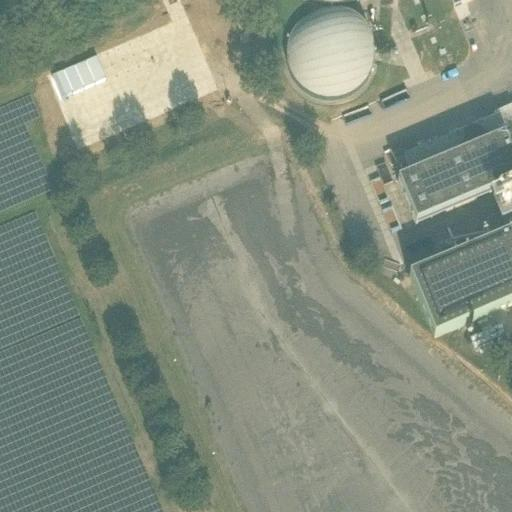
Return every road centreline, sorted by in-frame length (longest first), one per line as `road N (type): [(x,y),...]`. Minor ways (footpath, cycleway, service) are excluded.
road 1 (track): [(0,103),(116,61),(196,63),(240,91),(272,135),(288,235)]
road 2 (track): [(240,91),(78,173),(48,203),(0,223)]
